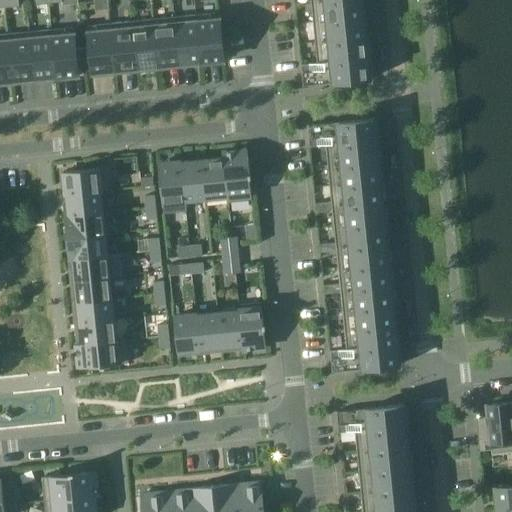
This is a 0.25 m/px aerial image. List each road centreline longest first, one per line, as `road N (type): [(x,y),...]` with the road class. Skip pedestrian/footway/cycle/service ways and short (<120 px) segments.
road 1 (residential): [(390,0),(429,377)]
road 2 (residential): [(297,422),(264,124)]
road 3 (residential): [(0,451),(297,422)]
road 4 (residential): [(0,151),(264,124)]
road 5 (residential): [(262,94),(0,121)]
road 6 (residential): [(429,377),(442,511)]
